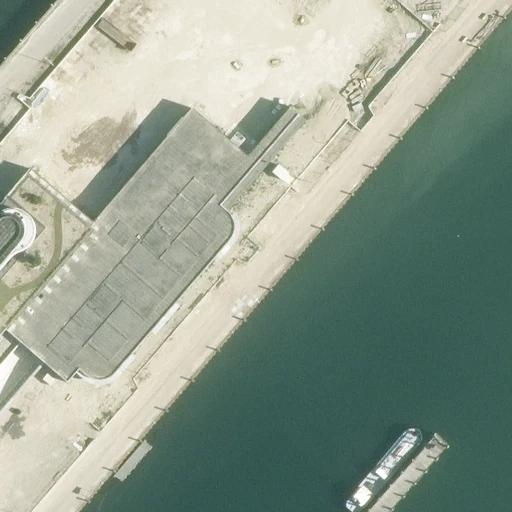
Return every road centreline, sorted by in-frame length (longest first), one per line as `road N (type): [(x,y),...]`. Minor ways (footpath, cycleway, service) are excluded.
road 1 (unclassified): [(29,511),(463,0)]
road 2 (residential): [(0,137),(118,0)]
